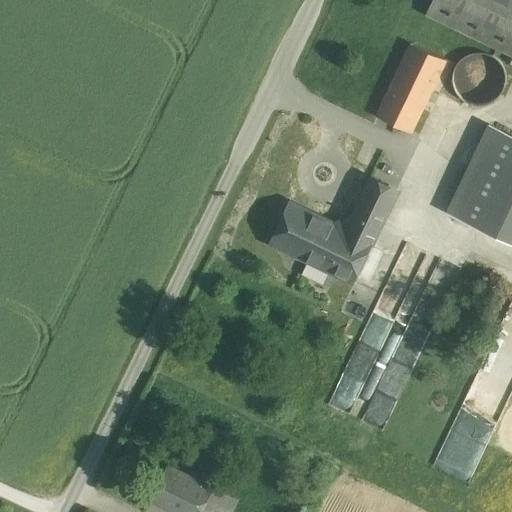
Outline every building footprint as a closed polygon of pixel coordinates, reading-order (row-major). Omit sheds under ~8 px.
[(511,0),(432,0),(428,11),(511,50),(511,0)] [(447,56),(413,41),(390,90),(396,92),(386,114),(408,124),(418,103),(424,105),(447,56)] [(511,76),(482,42),(448,72),(478,106),(511,76)] [(511,136),(491,126),(451,210),(511,238),(511,136)] [(372,178),(351,223),(375,235),(396,190),(372,178)] [(351,223),(340,227),(311,212),(310,214),(289,204),(271,240),(304,256),(304,257),(334,272),(335,271),(352,279),(370,243),(371,244),(375,235),(351,223)] [(351,415),(385,430),(457,267),(437,258),(401,340),(372,327),(378,314),(372,311),(348,365),(370,374),(351,415)] [(511,292),(438,466),(473,481),(511,386),(511,292)] [(168,464),(150,500),(173,511),(201,511),(214,486),(168,464)] [(231,511),(238,498),(214,486),(201,511),(231,511)]
